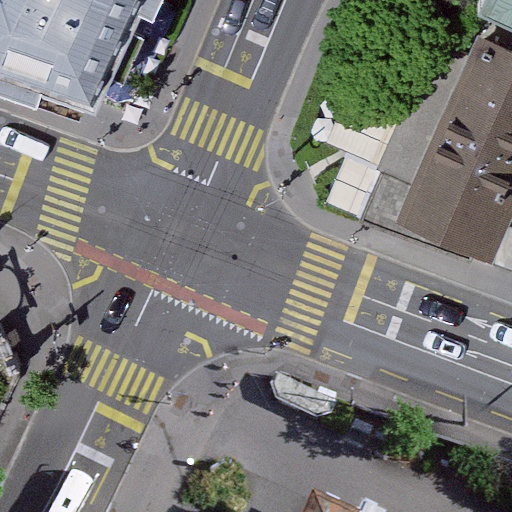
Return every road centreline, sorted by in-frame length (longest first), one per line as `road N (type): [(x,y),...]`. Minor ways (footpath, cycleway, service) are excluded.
road 1 (secondary): [(179,243),(511,368)]
road 2 (secondary): [(179,243),(41,511)]
road 3 (secondary): [(286,0),(179,243)]
road 4 (tertiary): [(0,176),(179,243)]
